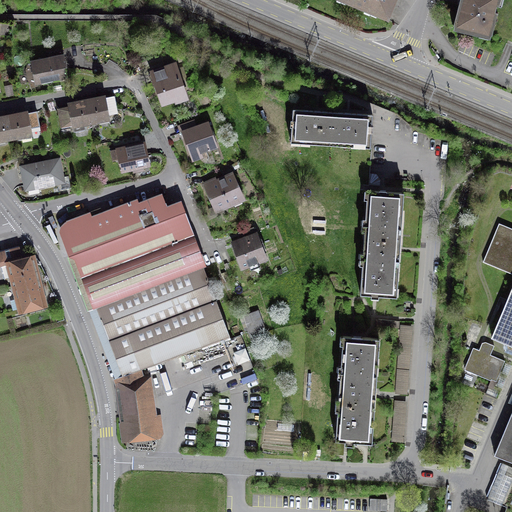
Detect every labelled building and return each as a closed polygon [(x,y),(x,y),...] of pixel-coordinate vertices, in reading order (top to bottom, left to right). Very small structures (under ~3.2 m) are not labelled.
[(360,0),(328,0),(357,11),(360,0)] [(360,0),(357,11),(389,23),(398,0),(360,0)] [(502,0),(459,0),(451,34),(492,44),(502,0)] [(35,64),(39,86),(70,82),(66,59),(35,64)] [(149,75),(160,109),(184,101),(173,67),(149,75)] [(91,126),(107,123),(102,99),(85,102),(91,126)] [(71,131),(91,126),(85,102),(66,106),(71,131)] [(293,109),(291,140),(331,142),(333,112),(293,109)] [(333,112),(331,142),(370,145),(372,115),(333,112)] [(11,119),(15,143),(34,139),(29,115),(11,119)] [(0,146),(15,143),(11,119),(0,121),(0,146)] [(206,124),(180,134),(191,165),(202,161),(200,157),(217,151),(206,124)] [(114,151),(120,176),(148,170),(142,145),(114,151)] [(27,193),(63,186),(58,161),(22,169),(27,193)] [(376,174),(369,173),(368,185),(379,186),(379,179),(376,174)] [(201,188),(214,217),(243,204),(230,175),(201,188)] [(365,225),(399,227),(401,193),(367,190),(365,225)] [(73,256),(93,308),(202,266),(179,206),(164,210),(160,198),(137,206),(135,204),(91,218),(89,215),(65,224),(61,227),(58,233),(58,237),(68,259),(73,256)] [(399,227),(365,225),(362,258),(396,260),(397,247),(399,227)] [(511,230),(499,225),(482,264),(511,276),(511,285),(490,339),(511,348),(511,230)] [(230,247),(240,273),(265,263),(255,237),(230,247)] [(0,269),(7,268),(19,316),(45,310),(32,258),(20,261),(17,249),(0,253),(0,269)] [(396,260),(362,258),(360,293),(394,295),(396,260)] [(229,334),(202,266),(93,308),(119,376),(140,369),(229,334)] [(260,307),(245,312),(250,324),(264,319),(260,307)] [(399,321),(375,319),(374,326),(399,328),(399,321)] [(413,326),(401,325),(396,392),(408,393),(413,326)] [(340,372),(375,375),(377,338),(365,337),(352,336),(343,336),(340,372)] [(247,344),(235,349),(240,360),(252,355),(247,344)] [(465,372),(497,386),(507,363),(490,356),(493,348),(483,344),(480,352),(475,350),(465,372)] [(119,437),(161,430),(158,409),(153,410),(147,372),(141,373),(140,369),(119,376),(113,378),(115,388),(119,437)] [(375,375),(340,372),(338,405),(372,407),(373,394),(375,375)] [(407,402),(395,401),(392,441),(404,442),(407,402)] [(372,407),(338,405),(335,440),(370,442),(372,407)] [(511,410),(494,455),(511,461),(511,410)] [(511,480),(511,467),(502,463),(488,496),(503,502),(511,480)] [(387,499),(370,499),(369,510),(387,511),(387,499)]
